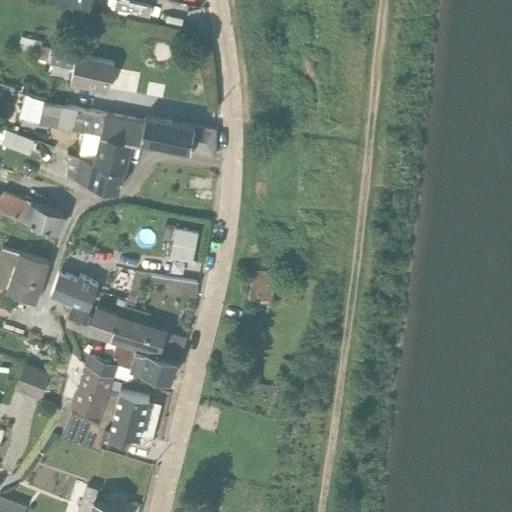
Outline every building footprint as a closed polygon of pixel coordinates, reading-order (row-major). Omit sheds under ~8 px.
[(39,39),(41,40),(42,35),(21,30),(18,43),(37,48),(39,39)] [(39,39),(37,48),(34,51),(36,51),(50,54),(50,55),(73,60),(76,47),(43,40),(41,40),(39,39)] [(76,45),(76,47),(70,75),(109,83),(114,54),(76,45)] [(5,55),(0,69),(0,77),(21,85),(28,63),(5,55)] [(39,116),(43,95),(33,92),(33,90),(24,88),(18,110),(28,113),(39,116)] [(43,95),(39,116),(93,126),(99,127),(100,125),(101,124),(105,107),(66,99),(43,95)] [(105,107),(101,124),(133,132),(140,134),(190,145),(195,118),(144,108),(143,113),(105,107)] [(195,118),(190,145),(216,150),(216,122),(195,118)] [(6,122),(1,138),(27,147),(32,132),(6,122)] [(77,149),(93,152),(97,133),(92,132),(93,126),(83,124),(77,149)] [(100,125),(99,127),(97,133),(93,152),(124,163),(125,163),(133,132),(101,124),(100,125)] [(73,168),(77,149),(67,146),(67,167),(73,168)] [(77,149),(73,168),(73,170),(119,183),(124,163),(93,152),(77,149)] [(0,203),(23,212),(29,194),(3,184),(1,189),(0,188),(0,203)] [(29,194),(23,212),(59,225),(64,207),(29,194)] [(124,200),(113,204),(117,214),(128,210),(124,200)] [(164,215),(161,231),(173,233),(170,248),(172,249),(192,254),(198,227),(175,221),(176,218),(164,215)] [(0,280),(6,283),(19,244),(3,239),(0,247),(0,280)] [(19,244),(6,283),(5,284),(36,295),(50,254),(19,244)] [(248,262),(246,276),(252,277),(260,277),(260,288),(266,288),(272,289),(273,275),(279,276),(281,253),(277,252),(275,252),(269,252),(268,263),(248,262)] [(88,302),(90,297),(98,275),(79,266),(78,270),(59,263),(50,286),(69,293),(68,295),(73,296),(88,302)] [(129,283),(125,294),(134,299),(142,276),(166,280),(165,286),(195,290),(198,275),(144,266),(134,265),(129,283)] [(88,302),(73,296),(65,316),(82,323),(94,298),(90,297),(88,302)] [(94,298),(82,323),(110,332),(114,319),(112,319),(117,306),(94,298)] [(117,306),(147,315),(150,306),(124,298),(124,301),(120,299),(117,306)] [(114,319),(110,332),(115,334),(136,341),(147,344),(159,348),(167,321),(166,321),(147,315),(117,306),(112,319),(114,319)] [(167,321),(159,348),(177,355),(179,355),(186,330),(175,327),(178,319),(168,315),(166,321),(167,321)] [(85,356),(114,367),(118,354),(130,358),(129,362),(140,364),(147,344),(136,341),(115,334),(109,352),(87,344),(85,356)] [(147,344),(140,364),(170,373),(177,355),(159,348),(147,344)] [(0,349),(0,356),(17,364),(19,357),(0,349)] [(240,351),(235,370),(249,373),(254,354),(240,351)] [(24,355),(14,381),(40,391),(49,365),(24,355)] [(114,367),(85,356),(70,396),(99,408),(114,367)] [(70,406),(62,431),(79,437),(80,434),(91,437),(99,440),(103,427),(105,427),(115,431),(135,437),(139,426),(151,430),(162,396),(119,382),(121,376),(120,375),(112,373),(102,403),(98,415),(88,412),(86,411),(70,406)] [(85,511),(92,491),(96,492),(99,482),(86,478),(75,511),(85,511)] [(0,488),(0,504),(20,511),(26,499),(0,488)] [(92,491),(85,511),(119,511),(123,501),(96,492),(92,491)]
